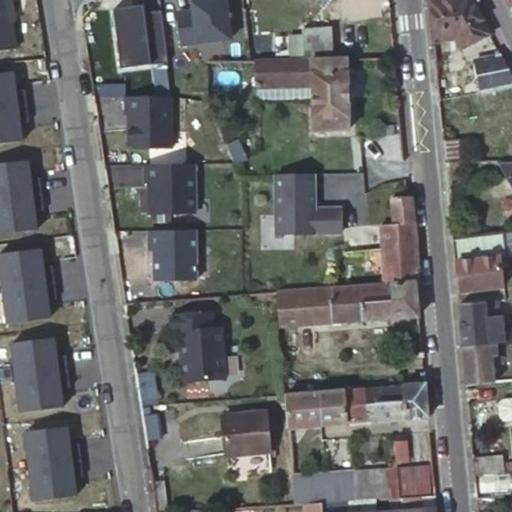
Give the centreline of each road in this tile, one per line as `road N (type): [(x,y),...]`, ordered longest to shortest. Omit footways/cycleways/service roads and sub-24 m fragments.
road 1 (residential): [(135,511),(53,0)]
road 2 (residential): [(408,0),(460,511)]
road 3 (unknown): [(423,149),(314,153),(294,134),(289,113)]
